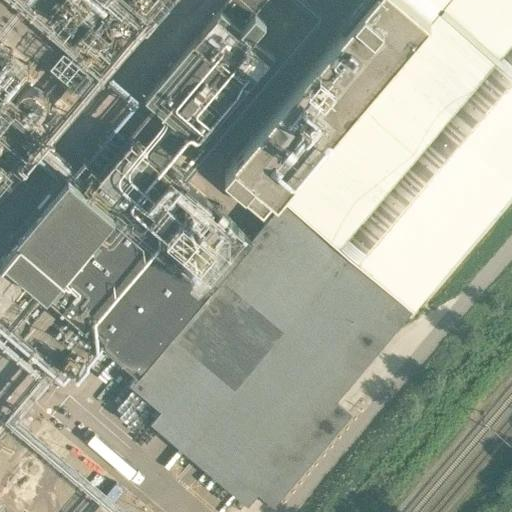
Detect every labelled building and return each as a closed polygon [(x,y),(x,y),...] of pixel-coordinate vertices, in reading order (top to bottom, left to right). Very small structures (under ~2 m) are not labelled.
[(71,184),(200,293),(250,232),(168,162),(190,136),(199,144),(274,55),(253,37),(266,22),(255,13),(266,0),(227,0),(145,98),(172,120),(150,147),(122,123),(71,184)] [(492,215),(498,207),(511,191),(511,82),(431,15),(412,0),(368,0),(236,155),(281,194),(413,306),(414,306),(492,215)] [(511,0),(412,0),(431,15),(511,82),(511,0)] [(33,87),(30,86),(27,87),(26,87),(24,88),(22,89),(19,91),(18,92),(17,93),(16,95),(15,96),(15,98),(14,99),(14,101),(14,104),(15,105),(15,108),(17,110),(17,112),(19,113),(20,114),(21,115),(22,116),(25,117),(27,117),(28,118),(30,118),(33,117),(35,117),(37,116),(38,115),(39,114),(41,113),(42,112),(43,111),(44,109),(44,108),(45,105),(45,104),(45,102),(45,100),(45,99),(45,97),(44,95),(43,94),(42,92),(41,91),(40,90),(39,89),(37,88),(36,88),(34,87),(33,87)] [(200,293),(71,184),(64,177),(0,254),(0,256),(59,305),(66,311),(138,370),(200,293)] [(260,486),(408,313),(413,306),(281,194),(250,232),(200,293),(138,370),(130,380),(260,486)] [(502,211),(498,207),(492,215),(496,218),(502,211)] [(414,306),(413,306),(408,313),(411,316),(417,308),(414,306)]
